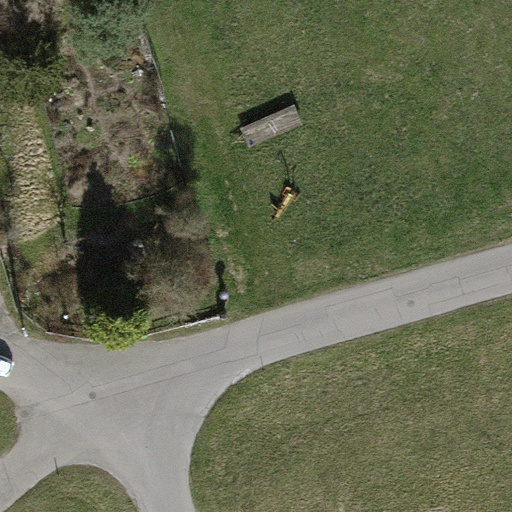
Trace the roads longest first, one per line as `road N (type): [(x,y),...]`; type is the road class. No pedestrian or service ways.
road 1 (unclassified): [(511,269),(319,322),(134,386)]
road 2 (unclassified): [(134,386),(0,490)]
road 3 (unclassified): [(134,386),(0,360)]
road 4 (residential): [(134,386),(170,511)]
